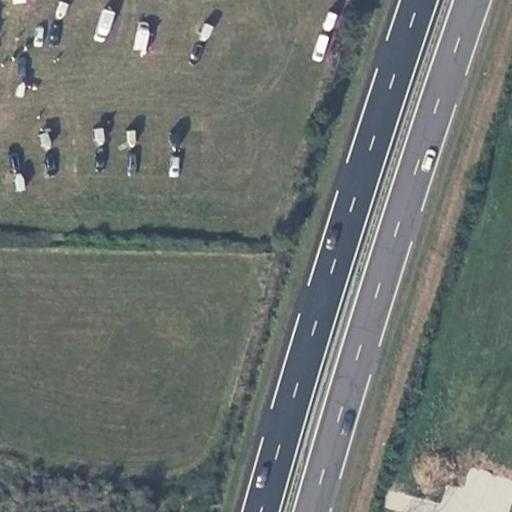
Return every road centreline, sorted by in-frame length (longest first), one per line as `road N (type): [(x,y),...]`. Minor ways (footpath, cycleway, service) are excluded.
road 1 (trunk): [(315,511),(473,0)]
road 2 (trunk): [(422,0),(265,511)]
